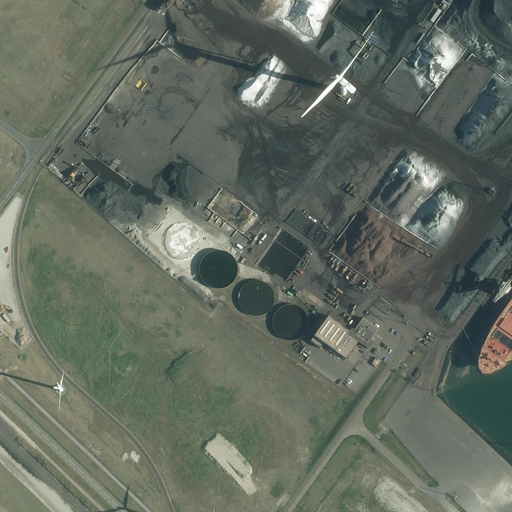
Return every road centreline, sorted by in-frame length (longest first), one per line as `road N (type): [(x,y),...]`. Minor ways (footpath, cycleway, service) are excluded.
road 1 (unknown): [(322,261),(278,211),(434,0)]
road 2 (unknown): [(412,308),(445,342),(432,401),(511,476)]
road 3 (unclassified): [(39,153),(152,0)]
road 4 (unclassified): [(123,511),(0,393)]
road 5 (unclassified): [(351,421),(453,511)]
